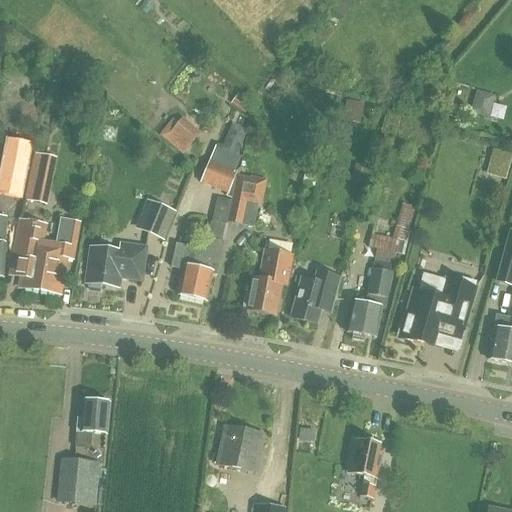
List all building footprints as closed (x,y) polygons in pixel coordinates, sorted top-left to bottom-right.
[(169,134),(187,149),(196,138),(178,123),(169,134)] [(247,130),(232,124),(225,140),(241,146),(247,130)] [(31,171),(27,189),(44,192),(51,159),(34,155),(31,170),(31,171)] [(201,182),(228,193),(236,173),(209,162),(201,182)] [(21,218),(27,189),(31,171),(31,170),(12,166),(9,178),(18,180),(15,198),(5,197),(1,217),(0,217),(0,278),(3,278),(5,244),(6,219),(11,216),(21,218)] [(238,177),(231,208),(228,222),(241,225),(246,204),(260,207),(265,181),(250,177),(250,179),(238,177)] [(173,213),(147,203),(137,228),(163,239),(173,213)] [(417,209),(405,205),(399,228),(396,227),(392,240),(371,235),(368,247),(376,250),(375,258),(372,270),(371,270),(365,306),(353,303),(347,333),(374,339),(380,310),(385,310),(391,274),(392,274),(394,262),(395,255),(402,256),(404,242),(406,243),(409,231),(411,231),(417,209)] [(60,295),(66,258),(72,259),(78,223),(60,220),(56,245),(41,243),(44,226),(20,222),(13,259),(25,261),(20,288),(60,295)] [(511,231),(510,231),(506,242),(505,242),(494,285),(511,289),(511,231)] [(215,275),(223,243),(209,239),(206,251),(176,244),(171,268),(183,271),(178,296),(206,302),(212,274),(215,275)] [(141,281),(145,249),(122,246),(121,253),(90,249),(86,284),(118,288),(120,278),(141,281)] [(264,251),(258,280),(252,279),(246,311),(275,316),(281,285),(287,286),(293,256),(264,251)] [(335,303),(341,279),(317,273),(314,283),(302,279),(291,319),(316,326),(323,299),(335,303)] [(404,316),(398,338),(425,346),(429,331),(435,333),(437,326),(462,333),(474,289),(476,283),(461,278),(459,285),(445,281),(440,300),(413,292),(406,316),(404,316)] [(511,308),(510,308),(507,320),(496,318),(494,329),(493,329),(487,360),(511,365),(511,308)] [(105,435),(108,404),(84,402),(82,420),(78,420),(75,447),(89,449),(90,434),(105,435)] [(254,473),(262,435),(226,428),(218,466),(254,473)] [(372,500),(382,452),(377,451),(378,446),(355,442),(348,474),(364,477),(360,497),(372,500)] [(59,485),(61,485),(59,504),(84,506),(85,487),(87,462),(62,459),(59,485)]
